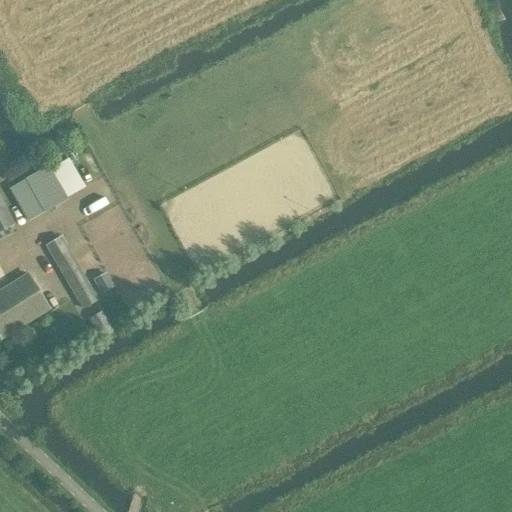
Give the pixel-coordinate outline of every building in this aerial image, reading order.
[(89,150),(79,155),(89,173),(99,168),(89,150)] [(67,159),(48,170),(64,199),(84,188),(67,159)] [(47,168),(9,189),(28,221),(65,200),(64,199),(48,170),(47,168)] [(0,232),(15,224),(0,196),(0,232)] [(82,310),(97,300),(60,237),(45,246),(82,310)] [(91,281),(100,295),(113,287),(105,273),(91,281)] [(0,338),(1,340),(48,310),(27,276),(0,292),(0,338)] [(102,312),(88,320),(101,342),(110,336),(113,334),(114,334),(114,333),(112,330),(102,312)]
